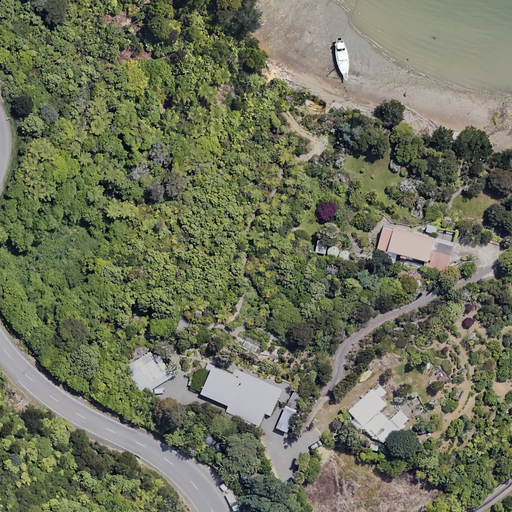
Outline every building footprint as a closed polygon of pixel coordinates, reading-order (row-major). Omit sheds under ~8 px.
[(424,234),(384,222),(377,247),(433,263),(432,266),(446,270),(453,246),(433,240),(437,226),(427,223),(424,234)] [(349,253),(316,240),(312,251),(344,264),(349,253)] [(171,376),(159,356),(137,369),(150,390),(171,376)] [(237,376),(211,365),(199,394),(228,405),(224,415),(257,429),(264,413),(270,415),(281,387),(239,370),(237,376)] [(386,392),(378,384),(348,410),(354,417),(349,421),(355,428),(361,423),(379,444),(408,419),(399,409),(387,420),(378,410),(385,403),(380,397),(386,392)]
